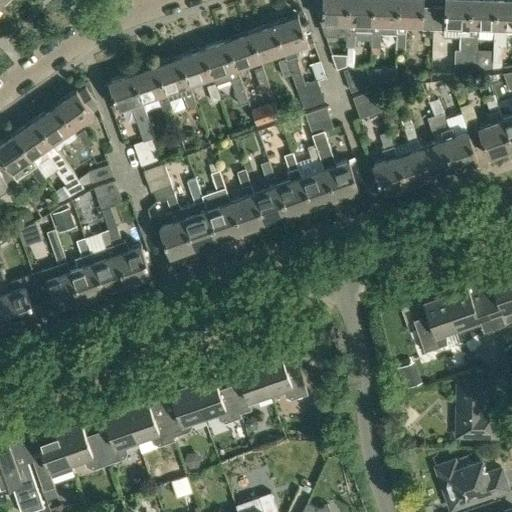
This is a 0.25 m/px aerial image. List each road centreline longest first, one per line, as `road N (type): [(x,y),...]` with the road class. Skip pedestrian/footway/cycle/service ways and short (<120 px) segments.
road 1 (residential): [(0,388),(511,208)]
road 2 (unknown): [(335,272),(389,511)]
road 3 (residential): [(0,100),(80,43),(179,0)]
